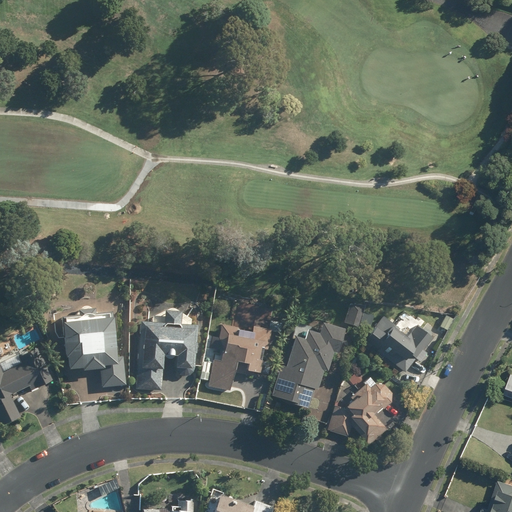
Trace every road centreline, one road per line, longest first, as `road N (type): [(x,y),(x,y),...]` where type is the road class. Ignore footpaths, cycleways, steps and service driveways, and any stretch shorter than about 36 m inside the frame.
road 1 (residential): [(0,502),(57,462),(183,436),(254,444),(407,493)]
road 2 (residential): [(407,493),(511,279)]
